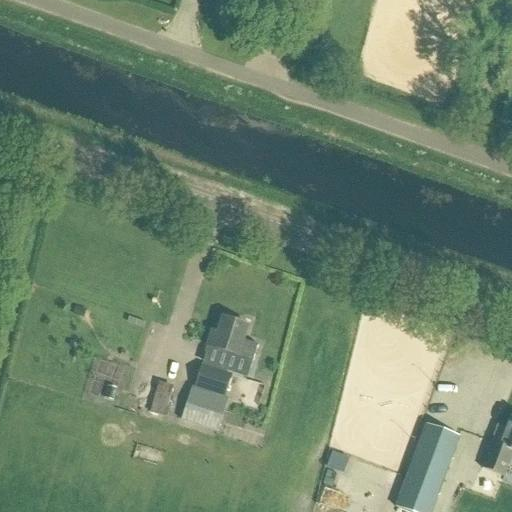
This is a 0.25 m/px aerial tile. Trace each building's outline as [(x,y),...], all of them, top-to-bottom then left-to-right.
[(244,340),(249,326),(226,319),(222,333),(213,330),(208,346),(255,361),(260,345),(244,340)] [(194,390),(192,389),(181,422),(218,434),(224,418),(222,417),(227,400),(225,400),(232,377),(201,367),(194,390)] [(167,419),(170,408),(167,407),(172,388),(158,385),(150,415),(167,419)] [(142,426),(145,394),(121,392),(119,424),(142,426)] [(511,426),(507,425),(500,448),(492,445),(490,449),(479,445),(471,468),(505,479),(511,458),(511,426)] [(430,511),(458,438),(438,431),(426,426),(395,509),(403,511),(430,511)] [(333,455),(327,469),(341,475),(347,460),(333,455)]
